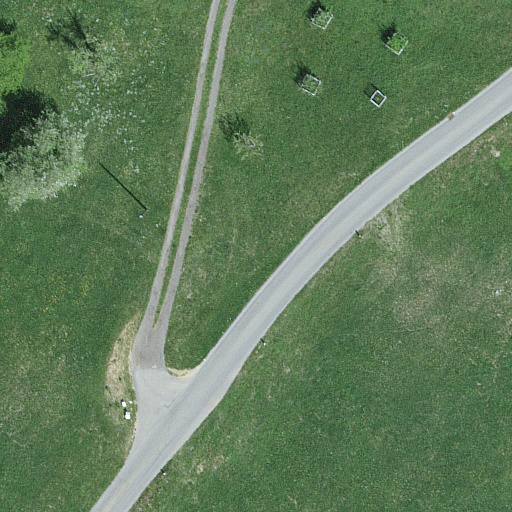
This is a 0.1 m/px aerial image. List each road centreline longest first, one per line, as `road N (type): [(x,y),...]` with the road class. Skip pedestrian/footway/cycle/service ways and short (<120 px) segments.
road 1 (tertiary): [(511,87),(333,230),(108,511)]
road 2 (track): [(225,0),(149,351),(162,400),(183,416)]
